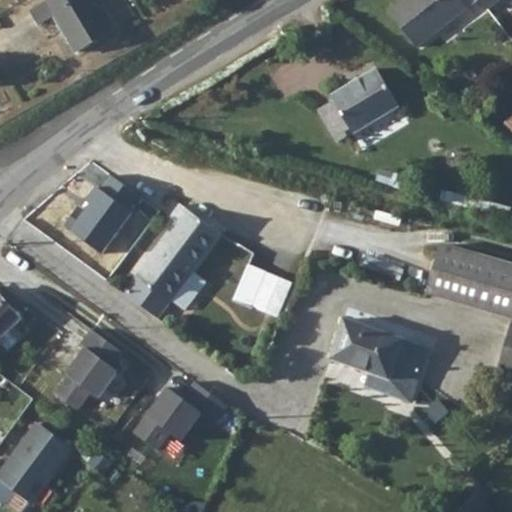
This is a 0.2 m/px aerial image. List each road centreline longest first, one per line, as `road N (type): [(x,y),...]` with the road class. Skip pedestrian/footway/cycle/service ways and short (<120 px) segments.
road 1 (tertiary): [(296,0),(103,117),(0,205)]
road 2 (unknown): [(82,134),(323,200)]
